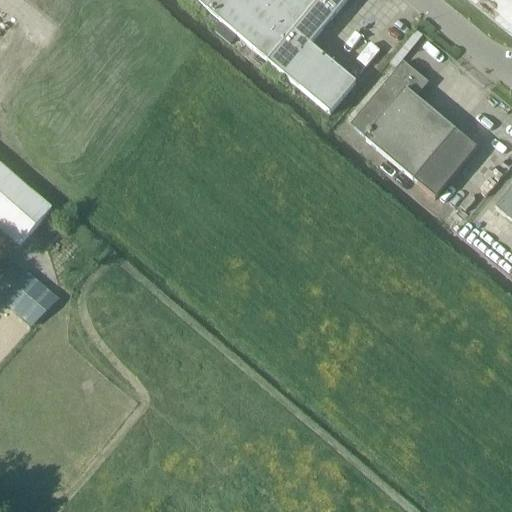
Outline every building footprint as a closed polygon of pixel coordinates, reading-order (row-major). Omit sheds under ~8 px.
[(356,85),(345,76),(310,47),(348,1),(347,0),(191,0),(330,116),(356,85)] [(0,105),(49,45),(0,5),(0,105)] [(428,85),(410,69),(403,63),(359,116),(355,112),(346,124),(365,139),(363,141),(435,201),(477,151),(416,100),(428,85)] [(0,232),(18,248),(50,211),(0,167),(0,232)] [(511,222),(511,187),(495,208),(511,222)] [(34,328),(60,299),(26,271),(1,299),(34,328)]
